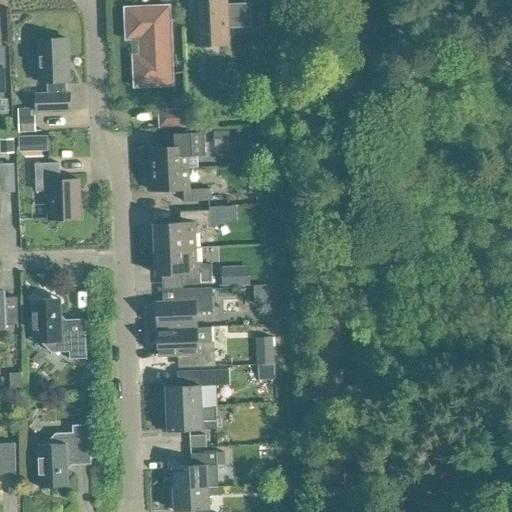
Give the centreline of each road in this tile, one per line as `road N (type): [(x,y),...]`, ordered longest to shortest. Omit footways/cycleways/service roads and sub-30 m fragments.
road 1 (residential): [(124,259),(120,181),(99,132),(94,0)]
road 2 (residential): [(131,511),(124,259)]
road 3 (residential): [(124,259),(0,264)]
